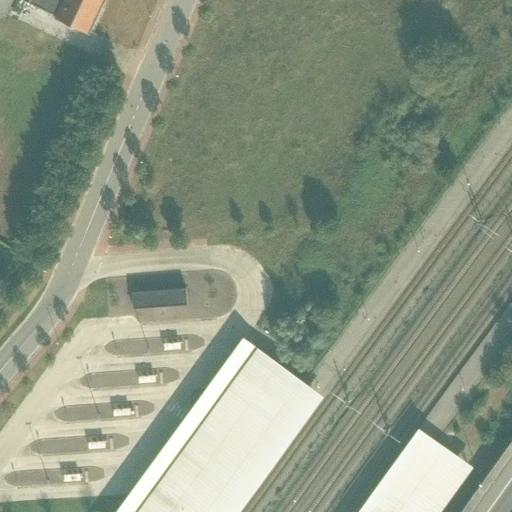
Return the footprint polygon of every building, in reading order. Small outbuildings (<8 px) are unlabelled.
[(0,0),(0,21),(9,0),(0,0)] [(103,0),(29,0),(28,2),(88,31),(103,0)] [(184,289),(129,293),(130,308),(185,304),(184,289)] [(233,511),(321,393),(246,338),(135,489),(117,511),(233,511)] [(360,511),(442,511),(477,465),(423,426),(360,511)]
